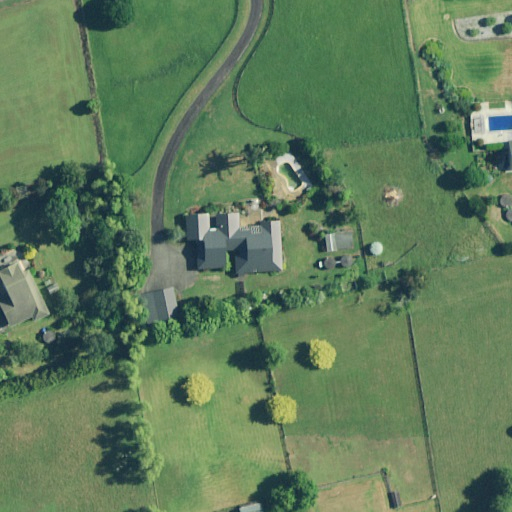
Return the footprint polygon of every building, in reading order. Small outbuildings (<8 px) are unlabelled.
[(511,140),(506,140),(507,156),(497,157),(498,171),(511,170),(511,140)] [(238,233),(237,213),(185,214),(186,240),(196,240),(197,268),(229,267),(229,261),(235,261),(235,272),(281,271),(279,220),(260,221),(261,232),(238,233)] [(349,234),(324,238),(326,251),(351,248),(349,234)] [(336,264),(340,263),(341,268),(357,266),(355,254),(339,256),(340,259),(336,260),(335,256),(323,257),(323,261),(318,261),(318,268),(324,267),(324,270),(337,269),(336,264)] [(32,266),(28,257),(0,269),(0,282),(7,298),(0,300),(0,308),(8,327),(31,317),(33,321),(48,314),(27,268),(32,266)] [(225,280),(225,271),(202,272),(203,281),(225,280)] [(51,329),(41,332),(44,343),(55,340),(51,329)]
